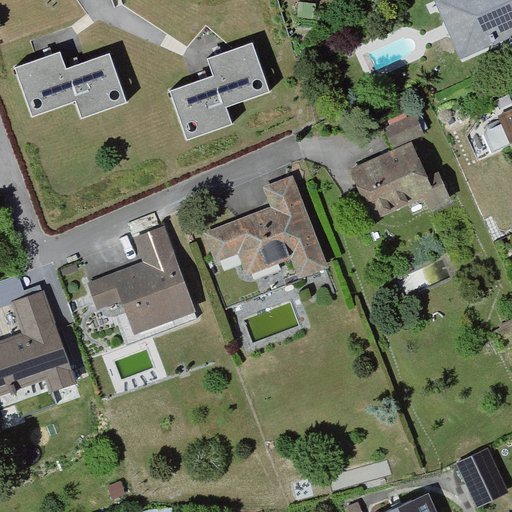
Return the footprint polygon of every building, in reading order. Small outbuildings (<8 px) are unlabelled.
[(511,0),(443,0),(438,2),(465,62),(511,42),(511,0)] [(216,72),(167,91),(191,153),(234,137),(227,120),(275,101),(252,42),(218,55),(211,58),(216,72)] [(78,46),(14,72),(35,126),(78,108),(89,136),(140,116),(115,55),(100,61),(87,67),(78,46)] [(511,107),(499,112),(511,145),(511,107)] [(418,116),(385,129),(392,147),(425,134),(418,116)] [(378,223),(428,201),(434,214),(453,205),(441,178),(434,181),(416,141),(354,169),(378,223)] [(272,207),(203,234),(215,266),(241,256),(247,273),(293,256),(302,280),(330,270),(294,177),(265,188),(272,207)] [(148,263),(90,284),(99,309),(120,301),(133,337),(199,314),(167,224),(138,234),(148,263)] [(0,392),(48,375),(54,393),(80,383),(44,287),(11,299),(23,332),(0,340),(0,392)] [(487,452),(456,466),(462,480),(467,478),(474,494),(487,488),(482,477),(496,471),(487,452)] [(121,481),(106,488),(110,499),(126,492),(121,481)] [(392,511),(435,511),(428,496),(392,511)]
